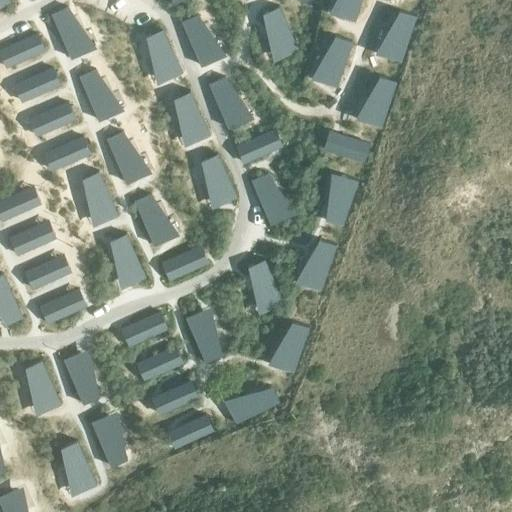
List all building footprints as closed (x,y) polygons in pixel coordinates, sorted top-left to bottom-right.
[(11,0),(0,0),(0,9),(13,4),(11,0)] [(343,0),(338,14),(355,20),(362,0),(343,0)] [(279,4),(262,12),(283,57),(299,49),(279,4)] [(69,7),(52,14),(73,59),(89,52),(69,7)] [(401,8),(385,55),(402,61),(418,14),(401,8)] [(197,12),(181,19),(201,64),(217,56),(197,12)] [(163,27),(147,34),(167,79),(183,72),(163,27)] [(39,31),(7,44),(15,63),(47,49),(39,31)] [(336,33),(320,80),(337,86),(353,39),(336,33)] [(53,65),(22,79),(30,97),(61,83),(53,65)] [(95,68),(79,75),(99,120),(115,113),(95,68)] [(224,74),(208,81),(228,126),(245,119),(224,74)] [(381,74),(365,120),(382,126),(398,79),(381,74)] [(190,89),(174,96),(194,141),(210,134),(190,89)] [(69,99),(38,112),(46,131),(77,117),(69,99)] [(122,129),(106,136),(126,181),(142,173),(122,129)] [(267,130),(236,144),(244,162),(275,149),(267,130)] [(338,131),(332,151),(365,161),(371,142),(338,131)] [(84,133),(52,147),(60,165),(92,152),(84,133)] [(218,152),(201,159),(222,204),(238,197),(218,152)] [(98,168),(82,175),(102,220),(118,213),(98,168)] [(266,171),(250,178),(270,223),(287,216),(266,171)] [(342,173),(326,219),(343,225),(359,178),(342,173)] [(26,187),(0,198),(0,212),(3,219),(34,205),(26,187)] [(150,191),(133,198),(154,243),(170,236),(150,191)] [(41,220),(10,234),(18,252),(49,239),(41,220)] [(126,230),(109,238),(130,283),(146,275),(126,230)] [(320,237),(304,283),(321,289),(337,243),(320,237)] [(200,244),(161,261),(169,279),(208,262),(200,244)] [(56,255),(25,269),(33,287),(64,274),(56,255)] [(264,257),(248,264),(268,309),(284,301),(264,257)] [(2,269),(0,270),(0,307),(6,322),(23,314),(2,269)] [(72,290),(41,303),(49,322),(80,308),(72,290)] [(202,307),(186,314),(206,359),(222,352),(202,307)] [(160,309),(129,323),(137,341),(168,328),(160,309)] [(292,319),(276,366),(293,372),(309,325),(292,319)] [(176,343),(145,356),(153,375),(184,361),(176,343)] [(79,349),(63,356),(83,401),(100,394),(79,349)] [(41,358),(25,365),(45,410),(62,403),(41,358)] [(191,377),(159,391),(167,409),(199,396),(191,377)] [(271,384),(227,406),(235,422),(279,400),(271,384)] [(107,411),(91,419),(111,463),(127,456),(107,411)] [(206,411),(174,425),(182,443),(214,430),(206,411)] [(77,440),(60,447),(80,491),(96,483),(77,440)] [(23,511),(14,489),(0,495),(0,502),(4,511),(23,511)]
